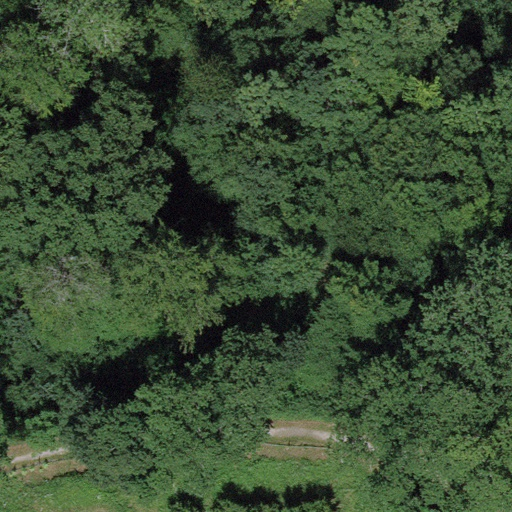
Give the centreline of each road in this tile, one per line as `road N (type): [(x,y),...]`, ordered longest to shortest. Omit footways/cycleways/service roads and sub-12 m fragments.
road 1 (track): [(498,511),(465,485),(382,450),(312,434),(202,432),(0,464)]
road 2 (track): [(511,252),(429,470)]
